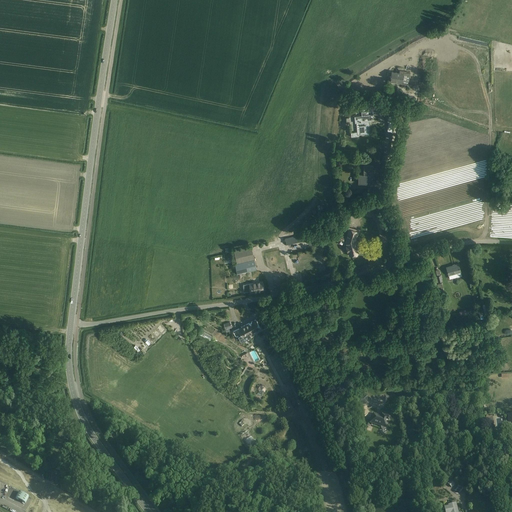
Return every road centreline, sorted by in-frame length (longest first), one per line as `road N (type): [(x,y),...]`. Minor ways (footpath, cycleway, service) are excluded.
road 1 (unclassified): [(70,323),(279,295),(398,261)]
road 2 (secondary): [(70,323),(115,0)]
road 3 (secondary): [(148,511),(74,398),(70,323)]
